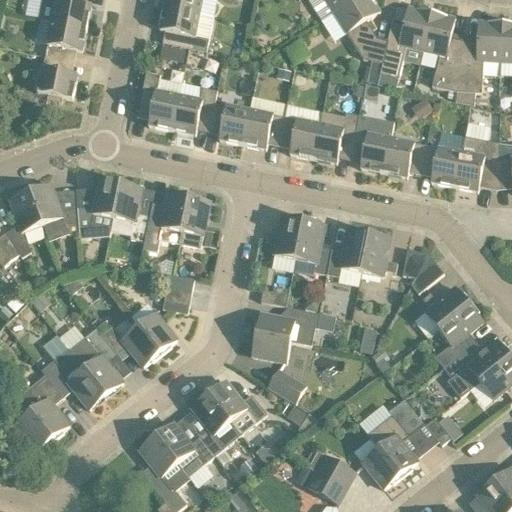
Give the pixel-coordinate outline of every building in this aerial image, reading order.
[(39,23),(52,25),(87,32),(92,9),(81,7),(82,0),(42,0),(43,0),(39,23)] [(166,0),(164,11),(200,18),(203,0),(166,0)] [(315,0),(309,4),(322,24),(334,16),(359,0),(315,0)] [(380,78),(383,68),(388,44),(377,42),(366,25),(380,16),(370,0),(359,0),(334,16),(363,63),(382,67),(380,78)] [(195,39),(200,18),(164,11),(160,34),(170,36),(167,48),(177,50),(187,52),(192,53),(206,56),(209,42),(195,39)] [(388,79),(399,82),(406,51),(423,55),(432,16),(408,11),(404,30),(392,27),(388,44),(383,68),(380,78),(388,79)] [(264,31),(267,25),(265,19),(260,16),(255,26),(264,31)] [(439,59),(432,90),(457,96),(464,44),(451,41),(455,22),(432,16),(423,55),(439,59)] [(45,61),(70,66),(72,54),(82,56),(87,32),(52,25),(47,49),(45,61)] [(474,109),(475,97),(482,97),(483,79),(500,80),(503,27),(478,25),(477,45),(464,44),(457,96),(455,105),(474,109)] [(500,80),(501,66),(511,66),(511,27),(503,27),(500,80)] [(185,62),(187,52),(177,50),(175,60),(185,62)] [(70,66),(45,61),(43,72),(42,72),(37,96),(48,99),(47,104),(61,107),(62,101),(72,104),(77,79),(67,77),(70,66)] [(290,83),(292,76),(280,73),(279,81),(290,83)] [(380,78),(369,75),(367,86),(377,88),(378,87),(380,78)] [(160,83),(160,80),(146,77),(138,117),(151,120),(148,130),(172,135),(179,99),(182,87),(160,83)] [(388,79),(380,78),(378,87),(386,89),(388,79)] [(362,102),(364,91),(354,89),(353,93),(358,101),(362,102)] [(203,92),(200,104),(179,99),(172,135),(196,139),(198,129),(209,132),(217,95),(203,92)] [(226,109),(215,107),(218,95),(217,95),(209,132),(221,134),(219,144),(243,149),(250,114),(226,109)] [(411,112),(419,123),(433,114),(425,103),(411,112)] [(268,143),(280,146),(285,121),(273,119),(273,118),(250,114),(243,149),(266,154),(268,143)] [(313,163),(337,168),(339,158),(351,160),(359,120),(346,117),(345,121),(343,132),(320,128),(313,163)] [(362,163),(360,173),(384,177),(391,142),(394,127),(359,120),(351,160),(362,163)] [(292,148),(290,158),(313,163),(320,128),(297,123),(297,124),(285,121),(280,146),(292,148)] [(469,125),(467,140),(488,143),(491,128),(469,125)] [(454,192),(478,196),(480,186),(497,189),(498,164),(499,147),(465,140),(461,156),(454,192)] [(384,177),(407,182),(409,172),(421,174),(426,150),(414,147),(391,142),(384,177)] [(433,177),(431,187),(454,192),(461,156),(438,152),(426,150),(421,174),(433,177)] [(511,187),(511,162),(511,163),(498,164),(497,189),(511,187)] [(94,211),(77,212),(79,238),(79,243),(91,242),(95,219),(114,223),(121,188),(99,184),(94,211)] [(150,220),(137,218),(142,192),(121,188),(114,223),(134,227),(130,243),(144,246),(150,220)] [(48,246),(68,239),(79,238),(77,212),(60,214),(51,189),(30,197),(43,230),(48,246)] [(10,204),(19,228),(6,237),(20,259),(22,262),(31,256),(24,237),(43,230),(30,197),(10,204)] [(158,256),(162,232),(182,236),(189,202),(168,198),(162,223),(150,220),(144,246),(143,253),(158,256)] [(210,206),(189,202),(182,236),(179,249),(200,253),(210,206)] [(295,264),(303,225),(282,221),(274,260),(295,264)] [(295,264),(315,268),(314,276),(327,279),(330,264),(331,254),(320,251),(324,229),(303,225),(295,264)] [(203,249),(216,252),(219,237),(206,234),(203,249)] [(361,277),(369,238),(348,234),(343,256),(331,254),(330,264),(327,279),(339,281),(341,273),(361,277)] [(6,237),(0,240),(0,266),(5,271),(11,264),(20,259),(6,237)] [(390,242),(369,238),(361,277),(382,282),(384,275),(396,277),(397,267),(386,265),(390,242)] [(402,279),(415,282),(429,258),(407,254),(402,279)] [(419,298),(428,290),(444,278),(429,258),(415,282),(411,289),(419,298)] [(167,292),(192,297),(194,284),(169,279),(167,292)] [(70,299),(83,290),(79,285),(64,290),(70,299)] [(263,294),(261,306),(286,311),(289,294),(274,290),(273,296),(263,294)] [(167,292),(162,314),(187,319),(192,297),(167,292)] [(438,334),(469,309),(456,292),(438,307),(430,297),(423,304),(430,313),(425,317),(438,334)] [(43,298),(32,306),(39,316),(50,307),(43,298)] [(320,302),(312,300),(305,304),(304,312),(318,315),(320,302)] [(438,334),(450,350),(435,361),(444,372),(465,356),(472,350),(465,341),(483,326),(469,309),(438,334)] [(14,318),(6,310),(0,315),(8,323),(14,318)] [(256,340),(291,346),(294,328),(317,333),(320,318),(289,312),(286,323),(261,318),(256,340)] [(138,330),(160,358),(177,345),(155,317),(138,330)] [(101,339),(112,330),(107,324),(96,333),(101,339)] [(122,343),(112,330),(101,339),(117,359),(127,351),(143,372),(160,358),(138,330),(122,343)] [(374,344),(376,334),(364,332),(362,342),(374,344)] [(101,339),(96,333),(69,354),(106,401),(123,387),(107,367),(117,359),(101,339)] [(252,361),(287,367),(291,346),(256,340),(252,361)] [(467,371),(472,377),(464,383),(472,393),(480,387),(511,362),(497,345),(480,359),(472,350),(465,356),(444,372),(452,383),(467,371)] [(69,354),(68,353),(41,374),(45,379),(63,402),(73,394),(90,414),(106,401),(69,354)] [(391,372),(383,362),(376,368),(384,378),(391,372)] [(511,388),(511,363),(511,362),(480,387),(493,404),(511,388)] [(296,409),(307,390),(279,373),(268,392),(296,409)] [(53,410),(63,402),(45,379),(19,401),(31,416),(53,444),(70,430),(53,410)] [(209,399),(241,440),(267,419),(251,399),(242,406),(226,386),(209,399)] [(418,406),(412,398),(404,404),(411,412),(418,406)] [(214,461),(225,452),(241,440),(209,399),(192,413),(208,433),(199,441),(214,461)] [(418,467),(402,447),(424,429),(411,412),(404,404),(398,408),(389,416),(392,420),(368,439),(379,453),(401,480),(418,467)] [(307,418),(294,411),(289,420),(301,427),(307,418)] [(36,457),(53,444),(31,416),(14,430),(36,457)] [(451,443),(435,422),(425,430),(442,450),(451,443)] [(178,469),(188,481),(214,461),(199,441),(189,448),(173,428),(156,441),(178,469)] [(155,475),(146,482),(166,507),(165,507),(168,511),(182,511),(187,508),(166,482),(164,484),(162,482),(178,469),(156,441),(139,455),(155,475)] [(261,451),(255,456),(263,466),(273,458),(268,452),(261,451)] [(379,453),(362,466),(384,494),(401,480),(379,453)] [(309,472),(348,494),(357,477),(318,455),(309,472)] [(249,478),(258,472),(249,462),(241,468),(249,478)] [(238,488),(249,479),(240,468),(230,476),(238,488)] [(348,494),(309,472),(302,468),(292,484),(339,510),(348,494)] [(511,473),(511,472),(494,486),(511,508),(511,473)] [(511,511),(511,508),(494,486),(477,499),(486,511),(511,511)] [(229,503),(235,511),(240,511),(248,506),(239,494),(229,503)]
